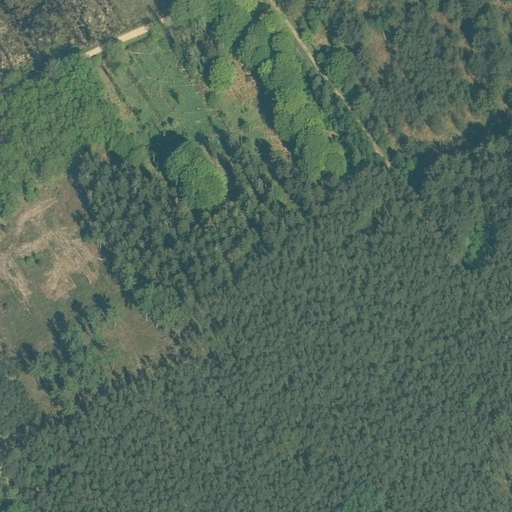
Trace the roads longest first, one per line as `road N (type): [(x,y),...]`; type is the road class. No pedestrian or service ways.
road 1 (track): [(271,0),(511,343)]
road 2 (track): [(0,97),(216,0)]
